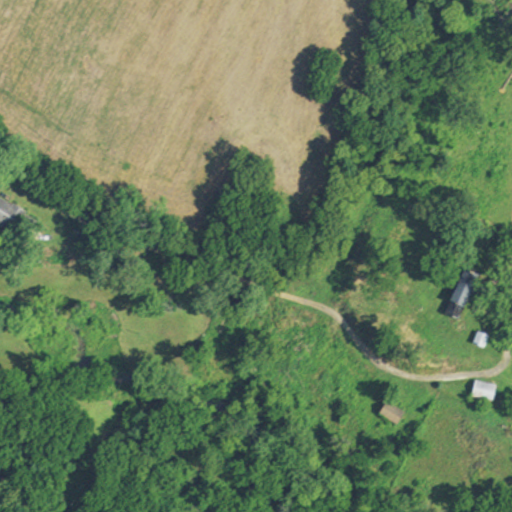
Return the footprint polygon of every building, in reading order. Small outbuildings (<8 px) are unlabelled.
[(45,215),(2,197),(0,200),(0,221),(36,237),(45,215)] [(467,313),(470,305),(476,307),(490,272),(475,266),(457,310),(467,313)] [(495,334),(485,330),(481,341),(491,345),(495,334)] [(504,382),(480,382),(480,398),(504,398),(504,382)] [(406,417),(391,407),(386,414),(401,424),(406,417)]
